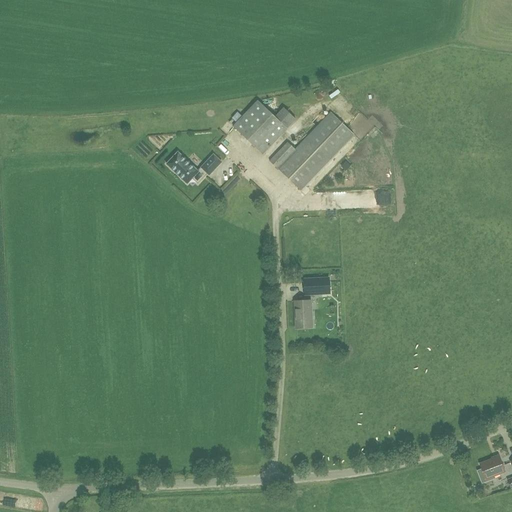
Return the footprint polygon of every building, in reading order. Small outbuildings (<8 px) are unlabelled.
[(263,155),(287,129),(296,120),(284,108),(275,118),(257,101),(233,127),(263,155)] [(118,144),(197,136),(195,121),(215,119),(217,131),(221,130),(218,105),(134,113),(135,127),(117,129),(118,144)] [(269,162),(277,169),(284,176),(300,191),(354,135),(330,113),(295,149),(287,142),(269,162)] [(221,162),(213,155),(201,168),(198,171),(197,171),(179,154),(179,153),(178,152),(177,153),(177,154),(168,163),(167,163),(166,164),(167,165),(168,165),(176,173),(175,173),(176,173),(178,175),(186,183),(187,184),(188,183),(192,178),(198,183),(207,174),(209,175),(221,162)] [(213,172),(231,190),(236,185),(238,187),(255,170),(244,159),(245,158),(239,152),(221,171),(217,167),(213,172)] [(254,173),(245,185),(252,191),(261,180),(254,173)] [(329,278),(304,280),(305,295),(323,294),(322,288),(329,287),(329,278)] [(301,301),(295,301),(296,329),(312,328),(311,301),(301,301)] [(479,463),(482,469),(478,471),(482,482),(494,477),(493,476),(505,472),(499,456),(479,463)]
